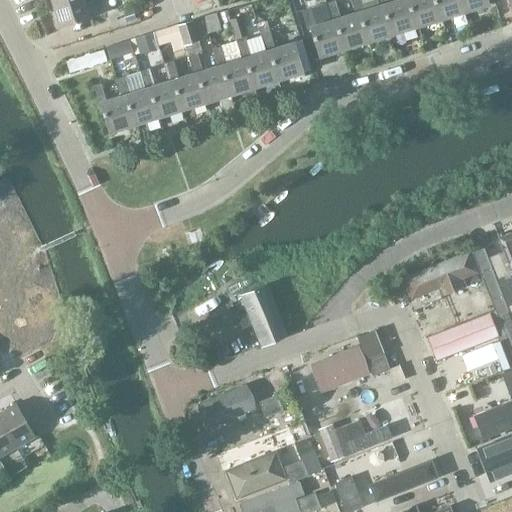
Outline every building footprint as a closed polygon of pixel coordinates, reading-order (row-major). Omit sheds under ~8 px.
[(64,0),(52,4),(60,28),(90,19),(84,0),(64,0)] [(343,50),(367,42),(358,12),(355,13),(351,0),(338,0),(326,4),(331,21),(334,20),(343,50)] [(382,5),(379,6),(364,11),(360,0),(351,0),(355,13),(358,12),(367,42),(392,35),(382,5)] [(377,0),(379,6),(382,5),(392,35),(416,28),(407,0),(377,0)] [(407,0),(416,28),(440,20),(433,0),(407,0)] [(433,0),(440,20),(464,13),(460,0),(433,0)] [(460,0),(464,13),(489,5),(487,0),(460,0)] [(319,57),(343,50),(334,20),(331,21),(326,4),(302,11),(307,29),(310,28),(319,57)] [(132,11),(123,13),(126,23),(135,20),(132,11)] [(227,11),(202,18),(207,35),(221,31),(218,22),(230,19),(227,11)] [(178,25),(185,46),(199,42),(193,21),(178,25)] [(183,47),(185,46),(178,25),(154,33),(158,47),(171,43),(174,53),(184,49),(183,47)] [(260,35),(266,52),(269,51),(279,81),(303,73),(294,43),(274,49),(269,32),(260,35)] [(153,33),(135,39),(140,55),(159,49),(153,33)] [(105,38),(67,50),(71,63),(109,51),(105,38)] [(236,43),(241,59),(245,58),(255,88),(279,81),(269,51),(266,52),(250,57),(245,40),(236,43)] [(230,96),(255,88),(245,58),(241,59),(226,64),(220,47),(212,50),(217,67),(221,65),(230,96)] [(217,67),(202,71),(197,55),(188,57),(193,74),(197,73),(206,103),(230,96),(221,65),(217,67)] [(164,65),(169,82),(172,81),(182,111),(206,103),(197,73),(193,74),(178,79),(173,62),(164,65)] [(140,73),(145,89),(148,88),(157,118),(182,111),(172,81),(169,82),(164,65),(149,70),(140,73)] [(116,80),(121,96),(124,95),(133,126),(157,118),(148,88),(145,89),(130,94),(124,77),(116,80)] [(109,134),(133,126),(124,95),(121,96),(106,101),(100,85),(92,87),(98,105),(100,104),(109,134)] [(511,220),(501,224),(511,255),(511,220)] [(441,282),(443,286),(486,271),(480,255),(490,252),(485,238),(403,266),(412,292),(441,282)] [(499,265),(508,260),(499,244),(491,249),(499,265)] [(0,315),(6,326),(46,307),(24,255),(0,265),(0,315)] [(285,337),(276,316),(269,298),(268,298),(264,287),(242,296),(248,308),(237,313),(243,329),(254,324),(263,346),(285,337)] [(493,302),(428,325),(437,351),(502,328),(493,302)] [(211,319),(230,321),(231,310),(212,308),(211,319)] [(358,328),(361,334),(311,353),(323,383),(392,357),(378,320),(358,328)] [(197,393),(206,417),(260,398),(263,408),(284,400),(279,385),(258,392),(256,383),(288,372),(283,357),(248,369),(250,375),(197,393)] [(396,424),(411,420),(403,392),(393,395),(397,410),(392,412),(396,424)] [(511,393),(477,403),(493,458),(511,452),(511,393)] [(15,404),(0,413),(0,420),(16,448),(34,437),(15,404)] [(295,417),(299,443),(312,442),(308,415),(295,417)] [(0,456),(16,448),(0,420),(0,456)] [(376,488),(439,474),(435,455),(372,469),(376,488)] [(349,480),(334,486),(343,511),(356,511),(360,510),(349,480)] [(458,511),(455,498),(422,507),(419,497),(396,503),(398,511),(458,511)]
